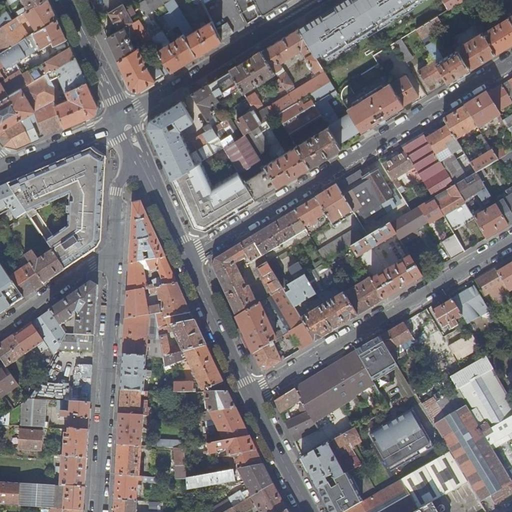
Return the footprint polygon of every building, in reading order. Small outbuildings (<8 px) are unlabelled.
[(0,47),(3,52),(57,18),(48,0),(43,0),(22,13),(12,19),(0,27),(0,47)] [(22,13),(43,0),(14,0),(15,1),(17,0),(23,0),(27,7),(23,8),(20,9),(22,13)] [(145,15),(165,4),(171,0),(145,0),(139,4),(145,15)] [(209,47),(221,41),(215,29),(211,21),(205,25),(204,22),(200,24),(202,27),(191,33),(192,30),(173,0),(171,0),(165,4),(183,33),(196,56),(209,47)] [(204,16),(208,14),(201,0),(192,0),(194,3),(198,4),(204,16)] [(254,0),(262,15),(286,0),(254,0)] [(321,14),(298,28),(311,50),(313,54),(315,57),(322,53),(326,60),(372,31),(370,28),(376,25),(381,21),(383,25),(423,0),(343,0),(334,6),(335,7),(328,11),(329,14),(323,18),(321,14)] [(441,0),(447,10),(462,0),(441,0)] [(109,12),(119,31),(133,23),(130,17),(126,10),(123,4),(109,12)] [(334,6),(321,14),(323,18),(329,14),(328,11),(335,7),(334,6)] [(131,7),(126,10),(130,17),(135,13),(131,7)] [(0,27),(12,19),(8,12),(0,16),(0,27)] [(443,26),(437,16),(415,29),(431,56),(444,77),(447,83),(469,70),(457,49),(442,59),(439,54),(442,53),(440,50),(438,52),(428,35),(443,26)] [(0,101),(21,89),(41,77),(36,67),(22,75),(4,86),(2,82),(4,80),(0,73),(0,68),(4,65),(6,68),(31,53),(30,52),(34,50),(33,47),(39,44),(40,48),(52,41),(54,44),(67,39),(57,18),(3,52),(0,53),(0,101)] [(495,54),(511,43),(511,23),(508,18),(485,32),(482,24),(478,26),(482,32),(495,54)] [(119,31),(107,38),(118,61),(135,50),(130,39),(132,38),(131,36),(129,36),(128,33),(136,29),(140,36),(136,37),(138,41),(142,40),(145,44),(152,40),(151,38),(139,19),(133,23),(119,31)] [(221,41),(233,33),(226,22),(215,29),(221,41)] [(311,50),(298,28),(261,51),(275,73),(279,79),(284,88),(285,90),(293,86),(285,72),(284,73),(281,68),(282,68),(279,63),(301,50),(303,55),(311,50)] [(495,54),(482,32),(474,37),(475,38),(464,44),(463,43),(456,48),(457,49),(469,70),(495,54)] [(161,54),(171,71),(196,56),(183,33),(177,37),(178,39),(165,48),(164,46),(161,48),(160,46),(161,40),(158,34),(151,38),(152,40),(156,46),(161,54)] [(409,54),(400,39),(394,42),(403,58),(409,54)] [(135,50),(118,61),(131,90),(138,92),(164,76),(155,61),(146,66),(144,62),(145,61),(141,54),(156,46),(152,40),(145,44),(135,50)] [(55,68),(75,57),(70,47),(46,62),(51,71),(55,68)] [(275,73),(261,51),(229,71),(243,92),(255,85),(253,80),(255,79),(257,83),(275,73)] [(155,61),(164,76),(171,71),(161,54),(154,58),(155,61)] [(315,57),(313,54),(305,59),(314,73),(322,68),(315,57)] [(444,77),(431,56),(426,59),(429,63),(417,70),(427,87),(444,77)] [(67,92),(86,83),(75,57),(55,68),(66,92),(67,92)] [(36,67),(41,77),(48,73),(51,71),(46,62),(36,67)] [(381,124),(405,108),(403,105),(390,84),(377,63),(353,78),(354,80),(341,88),(339,96),(349,112),(360,130),(360,131),(368,127),(369,126),(374,124),(376,124),(380,124),(381,124)] [(19,71),(4,80),(2,82),(4,86),(22,75),(19,71)] [(243,92),(229,71),(222,75),(230,89),(227,90),(236,105),(247,99),(246,98),(243,92)] [(309,94),(330,81),(324,71),(288,94),(288,95),(294,104),(309,94)] [(41,77),(21,89),(34,111),(54,101),(52,98),(58,96),(48,73),(41,77)] [(404,75),(390,84),(403,105),(418,96),(406,76),(404,75)] [(284,88),(279,79),(273,82),(279,92),(284,88)] [(326,99),(337,93),(330,81),(309,94),(325,121),(328,126),(338,143),(356,133),(344,115),(338,119),(326,99)] [(511,88),(508,81),(501,85),(511,103),(511,88)] [(56,106),(65,128),(95,114),(97,107),(86,83),(67,92),(70,100),(56,106)] [(219,101),(208,84),(191,94),(199,108),(209,124),(223,147),(240,137),(229,117),(216,125),(210,115),(214,113),(210,106),(219,101)] [(511,103),(501,85),(486,94),(497,112),(511,103)] [(34,111),(21,89),(0,101),(0,140),(5,146),(17,149),(39,139),(32,123),(34,122),(31,114),(35,112),(34,111)] [(246,98),(247,99),(253,110),(262,105),(254,93),(246,98)] [(325,121),(309,94),(294,104),(277,114),(293,140),(310,130),(307,125),(315,120),(318,125),(325,121)] [(497,112),(486,94),(465,107),(477,127),(478,129),(496,118),(504,131),(507,129),(502,121),(497,112)] [(288,95),(256,115),(262,123),(266,120),(277,114),(294,104),(288,95)] [(35,112),(45,136),(65,128),(56,106),(54,101),(34,111),(35,112)] [(193,121),(180,101),(150,120),(148,127),(158,150),(160,153),(172,179),(199,162),(223,147),(209,124),(203,128),(205,132),(190,141),(196,151),(190,154),(179,130),(193,121)] [(477,127),(465,107),(444,120),(447,126),(456,140),(462,136),(464,140),(473,134),(471,131),(477,127)] [(236,120),(245,134),(257,126),(249,112),(236,120)] [(356,133),(360,130),(349,112),(344,115),(356,133)] [(511,114),(502,121),(507,129),(511,137),(511,114)] [(277,186),(309,167),(296,145),(271,161),(266,153),(268,152),(269,147),(262,134),(271,128),(266,120),(262,123),(257,126),(245,134),(277,186)] [(309,167),(341,147),(338,143),(328,126),(296,145),(309,167)] [(456,140),(447,126),(426,139),(452,182),(457,179),(460,183),(464,180),(468,178),(453,153),(461,149),(456,140)] [(426,139),(423,133),(401,147),(405,153),(422,181),(433,199),(447,190),(454,186),(452,182),(426,139)] [(256,199),(277,186),(245,134),(240,137),(223,147),(238,170),(256,199)] [(487,143),(482,134),(476,138),(482,147),(487,143)] [(492,147),(498,158),(506,155),(500,144),(492,147)] [(89,227),(102,220),(106,153),(95,147),(7,184),(26,212),(49,247),(52,250),(89,227)] [(484,168),(497,160),(491,150),(470,163),(476,173),(484,168)] [(511,150),(497,160),(501,167),(511,160),(511,150)] [(422,181),(405,153),(384,166),(398,190),(402,187),(399,181),(404,178),(403,175),(410,171),(418,184),(422,181)] [(213,186),(199,162),(172,179),(194,226),(194,227),(206,230),(256,199),(238,170),(213,186)] [(488,174),(484,168),(476,173),(480,179),(488,174)] [(363,178),(359,172),(337,186),(353,213),(358,210),(366,223),(386,212),(398,205),(377,170),(363,178)] [(460,183),(454,186),(464,203),(470,200),(471,198),(470,197),(476,193),(481,202),(488,199),(486,196),(489,195),(480,179),(476,173),(471,176),(474,181),(466,185),(464,180),(460,183)] [(474,181),(471,176),(468,178),(464,180),(466,185),(474,181)] [(26,212),(7,184),(0,187),(0,209),(7,204),(16,219),(16,218),(26,212)] [(353,213),(337,186),(316,199),(327,218),(332,225),(353,213)] [(464,203),(454,186),(447,190),(451,197),(447,200),(446,198),(443,199),(445,202),(437,206),(443,216),(464,203)] [(495,206),(508,226),(511,223),(511,186),(505,191),(509,197),(495,206)] [(327,218),(316,199),(294,212),(304,227),(309,225),(310,227),(318,222),(317,220),(323,216),(325,219),(327,218)] [(425,204),(411,212),(390,225),(396,235),(399,240),(431,221),(432,223),(443,216),(437,206),(434,201),(426,206),(425,204)] [(149,260),(165,257),(141,203),(133,204),(129,264),(144,261),(142,251),(147,250),(149,260)] [(474,218),(486,239),(508,226),(495,206),(495,205),(474,218)] [(304,227),(294,212),(252,238),(263,256),(278,247),(279,249),(281,248),(280,246),(306,230),(304,227)] [(1,221),(6,229),(12,225),(7,218),(1,221)] [(100,243),(102,220),(89,227),(92,232),(56,256),(64,269),(97,247),(100,243)] [(390,225),(369,238),(352,248),(357,258),(396,235),(390,225)] [(369,238),(361,226),(340,239),(347,251),(352,248),(369,238)] [(435,247),(444,264),(464,252),(454,235),(435,247)] [(263,256),(252,238),(215,260),(213,267),(236,318),(258,305),(249,286),(247,287),(245,283),(247,282),(245,277),(242,278),(236,264),(247,257),(251,264),(257,260),(261,267),(256,269),(272,296),(283,290),(274,275),(267,263),(263,256)] [(347,251),(340,239),(319,252),(326,263),(347,251)] [(53,277),(64,269),(56,256),(52,250),(49,247),(39,253),(42,258),(38,260),(32,251),(25,256),(30,263),(44,284),(53,277)] [(129,264),(127,293),(145,289),(150,289),(177,284),(165,257),(149,260),(144,261),(129,264)] [(371,281),(383,301),(421,278),(410,258),(371,281)] [(267,263),(274,275),(281,270),(274,259),(267,263)] [(23,298),(44,284),(30,263),(9,277),(23,298)] [(293,296),(288,298),(294,308),(337,282),(326,263),(288,287),(293,296)] [(0,313),(23,298),(9,277),(0,264),(0,313)] [(511,264),(497,273),(509,292),(511,290),(511,264)] [(497,273),(494,269),(475,280),(484,296),(489,293),(496,305),(511,296),(509,292),(497,273)] [(344,294),(357,316),(383,301),(371,281),(370,279),(362,283),(363,285),(353,291),(352,290),(347,292),(340,280),(337,282),(344,294)] [(75,335),(94,336),(97,286),(91,282),(50,310),(66,334),(70,334),(63,324),(73,317),(75,315),(74,314),(77,313),(79,316),(78,322),(76,321),(75,335)] [(191,313),(177,284),(150,289),(151,294),(156,293),(158,291),(160,301),(162,301),(165,318),(168,318),(170,326),(182,324),(180,315),(191,313)] [(288,287),(283,290),(288,298),(293,296),(288,287)] [(489,311),(475,287),(452,300),(462,317),(466,324),(489,311)] [(145,289),(127,293),(125,320),(149,314),(156,313),(158,329),(164,328),(161,312),(160,306),(148,308),(145,289)] [(288,298),(283,290),(272,296),(269,298),(289,333),(303,324),(301,320),(294,308),(288,298)] [(303,324),(314,342),(357,316),(344,294),(327,304),(329,308),(327,309),(325,306),(301,320),(303,324)] [(462,317),(452,300),(433,312),(443,329),(449,325),(452,329),(458,326),(455,321),(462,317)] [(258,305),(236,318),(253,354),(275,341),(276,340),(259,304),(258,305)] [(66,334),(50,310),(31,323),(54,356),(57,350),(66,334)] [(443,337),(426,310),(418,314),(425,325),(419,329),(429,345),(443,337)] [(147,339),(160,340),(160,339),(158,329),(156,313),(149,314),(147,339)] [(194,321),(191,313),(180,315),(182,324),(194,321)] [(146,357),(163,358),(160,340),(147,339),(149,314),(125,320),(123,355),(146,357)] [(425,325),(418,314),(403,324),(415,344),(429,366),(430,366),(439,381),(461,369),(452,353),(443,337),(429,345),(419,329),(425,325)] [(182,324),(170,326),(164,328),(165,333),(166,333),(174,331),(176,337),(173,338),(174,341),(178,339),(181,346),(170,349),(167,337),(160,339),(160,340),(163,358),(206,346),(194,321),(182,324)] [(54,356),(31,323),(13,336),(26,354),(37,346),(45,358),(49,364),(54,356)] [(291,335),(300,350),(314,342),(303,324),(289,333),(283,336),(285,339),(291,335)] [(415,344),(403,324),(380,337),(395,361),(406,355),(404,351),(415,344)] [(164,328),(158,329),(160,339),(167,337),(166,333),(165,333),(164,328)] [(57,350),(93,353),(94,336),(75,335),(70,334),(66,334),(57,350)] [(480,350),(470,334),(449,347),(459,362),(480,350)] [(13,336),(0,344),(0,357),(5,364),(7,367),(26,354),(13,336)] [(395,361),(380,337),(356,352),(375,388),(388,410),(415,395),(409,386),(395,361)] [(275,341),(253,354),(260,368),(267,370),(285,359),(283,356),(280,358),(274,345),(277,343),(275,341)] [(228,392),(206,346),(163,358),(165,368),(188,360),(192,369),(190,370),(191,372),(193,371),(202,390),(207,390),(215,386),(217,393),(228,392)] [(375,388),(356,352),(275,401),(281,414),(302,401),(305,405),(299,408),(302,412),(296,415),(297,418),(285,423),(294,442),(319,430),(315,423),(322,419),(375,388)] [(145,371),(146,357),(123,355),(121,390),(144,392),(145,377),(146,378),(147,371),(145,371)] [(511,403),(486,357),(451,377),(463,398),(502,464),(511,458),(511,403)] [(41,377),(42,376),(49,364),(45,358),(37,371),(41,377)] [(0,396),(0,397),(19,385),(11,374),(9,372),(7,367),(5,364),(0,367),(0,396)] [(36,386),(28,399),(46,400),(57,401),(90,403),(92,366),(79,365),(78,388),(36,386)] [(174,389),(169,390),(169,393),(193,393),(193,383),(174,383),(174,389)] [(415,383),(409,386),(415,395),(420,392),(415,383)] [(121,390),(119,415),(143,417),(148,417),(149,412),(146,411),(147,401),(141,401),(141,397),(147,397),(147,392),(144,392),(121,390)] [(236,408),(228,392),(217,393),(205,393),(206,398),(202,399),(202,402),(207,401),(208,413),(236,408)] [(433,425),(450,453),(468,482),(480,503),(491,497),(495,504),(511,494),(511,480),(505,469),(502,464),(463,398),(456,403),(460,409),(456,412),(450,416),(439,422),(433,425)] [(46,400),(28,399),(22,403),(20,426),(46,428),(47,423),(45,423),(46,400)] [(88,430),(90,403),(57,401),(56,413),(60,414),(59,418),(66,418),(68,417),(67,429),(88,430)] [(422,408),(433,425),(439,422),(428,404),(422,408)] [(450,416),(456,412),(452,406),(446,409),(450,416)] [(250,437),(236,408),(208,413),(201,413),(206,424),(214,420),(224,442),(250,437)] [(9,425),(9,412),(1,418),(1,425),(9,425)] [(413,412),(370,437),(390,473),(434,448),(413,412)] [(119,415),(117,445),(141,446),(142,436),(145,436),(146,430),(142,430),(143,417),(119,415)] [(87,450),(88,430),(67,429),(67,433),(64,433),(63,456),(86,458),(87,450)] [(355,429),(334,441),(333,441),(337,450),(349,443),(352,447),(361,442),(355,429)] [(42,432),(20,430),(19,449),(40,451),(42,432)] [(316,446),(325,441),(319,431),(310,436),(316,446)] [(257,451),(250,437),(224,442),(207,445),(207,446),(209,454),(218,453),(218,450),(228,448),(228,451),(220,452),(221,458),(224,458),(229,457),(229,456),(257,451)] [(314,452),(302,459),(318,489),(328,483),(325,477),(331,474),(334,480),(344,474),(340,466),(330,448),(332,446),(330,443),(318,449),(321,455),(317,457),(314,452)] [(117,445),(116,475),(139,477),(140,466),(143,466),(143,463),(140,463),(141,446),(117,445)] [(184,449),(174,448),(175,466),(186,465),(186,464),(184,449)] [(263,465),(257,451),(229,456),(229,457),(224,458),(225,463),(230,462),(231,467),(228,468),(229,471),(263,465)] [(362,503),(346,511),(415,511),(468,482),(450,453),(362,503)] [(85,488),(86,458),(63,456),(61,456),(59,486),(64,486),(85,488)] [(353,469),(361,465),(357,457),(349,461),(353,469)] [(505,469),(511,464),(511,458),(502,464),(505,469)] [(340,466),(344,474),(346,473),(353,469),(349,461),(340,466)] [(268,474),(263,465),(229,471),(200,476),(188,479),(187,479),(188,490),(236,481),(237,483),(245,481),(250,490),(246,491),(242,493),(241,491),(229,498),(231,501),(234,507),(240,504),(250,498),(252,496),(273,483),(268,474)] [(188,479),(200,476),(198,468),(186,470),(188,479)] [(328,483),(318,489),(323,500),(327,507),(329,508),(332,509),(333,509),(334,511),(346,511),(362,503),(346,473),(344,474),(334,480),(328,483)] [(116,475),(114,500),(136,501),(138,480),(143,480),(143,482),(153,483),(153,477),(139,477),(116,475)] [(0,505),(54,508),(55,486),(0,482),(0,505)] [(284,511),(288,510),(273,483),(252,496),(260,511),(284,511)] [(83,510),(85,488),(64,486),(63,509),(83,510)] [(247,511),(255,508),(250,498),(240,504),(244,511),(247,511)] [(114,500),(113,511),(136,511),(137,501),(136,501),(114,500)] [(217,509),(218,511),(226,511),(230,510),(226,503),(217,509)]
